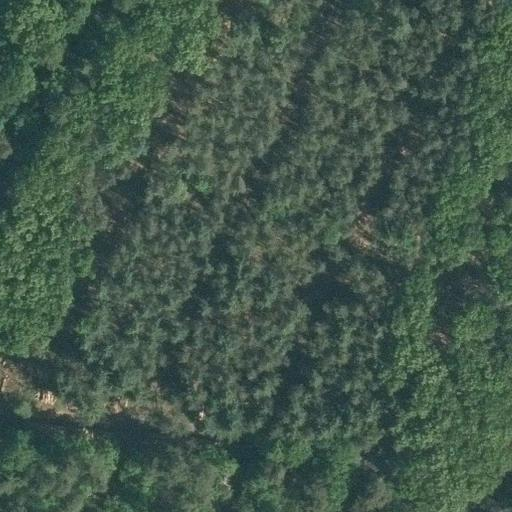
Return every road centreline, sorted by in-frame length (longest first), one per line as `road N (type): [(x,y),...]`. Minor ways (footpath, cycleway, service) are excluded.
road 1 (track): [(504,511),(386,463),(289,442),(0,417)]
road 2 (track): [(31,112),(511,266)]
road 3 (track): [(0,170),(90,0)]
